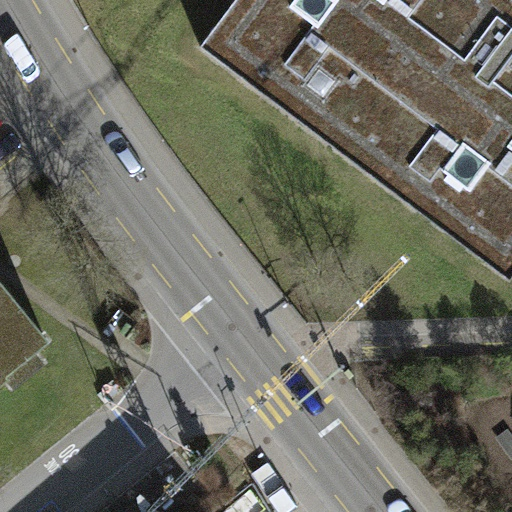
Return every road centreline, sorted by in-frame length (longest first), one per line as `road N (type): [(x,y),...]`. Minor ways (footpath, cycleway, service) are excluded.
road 1 (tertiary): [(7,0),(74,113),(237,328)]
road 2 (residential): [(237,328),(6,511)]
road 3 (tertiary): [(237,328),(380,511)]
